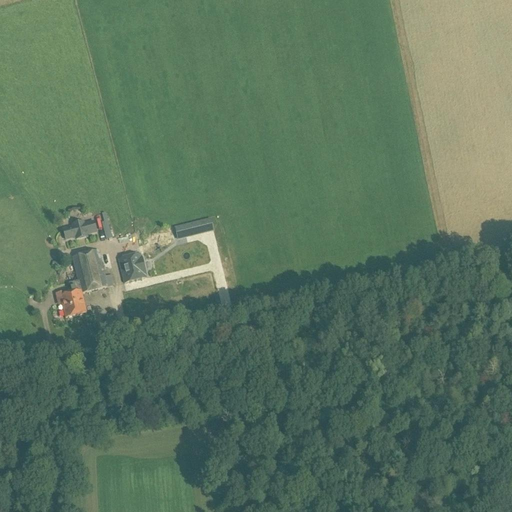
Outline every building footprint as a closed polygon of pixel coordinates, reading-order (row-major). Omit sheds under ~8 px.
[(97,234),(94,222),(85,225),(84,223),(71,226),(72,228),(62,230),(65,242),(75,239),(75,241),(88,238),(88,236),(97,234)] [(186,226),(189,238),(203,235),(200,222),(186,226)] [(126,243),(127,254),(137,253),(136,242),(126,243)] [(145,260),(155,259),(154,250),(144,251),(145,260)] [(86,314),(82,295),(108,288),(99,252),(72,258),(80,291),(57,297),(58,303),(62,302),(66,319),(86,314)] [(124,285),(147,279),(140,254),(117,260),(124,285)] [(121,290),(117,281),(111,283),(114,292),(121,290)]
